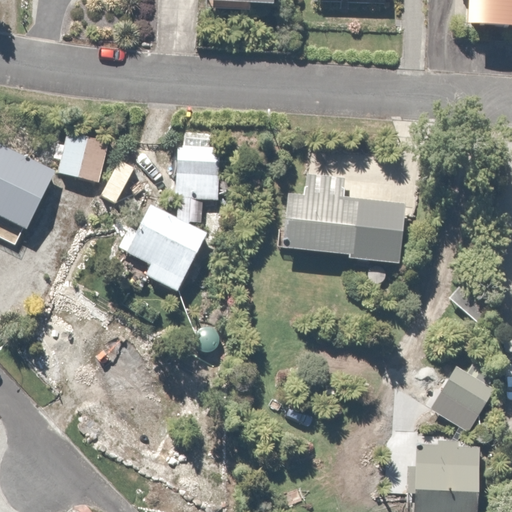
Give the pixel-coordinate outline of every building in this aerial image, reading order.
[(511,0),(481,0),(481,33),(511,32),(511,0)] [(69,132),(59,173),(103,184),(113,143),(69,132)] [(0,217),(27,231),(58,170),(0,141),(0,217)] [(178,154),(179,194),(219,193),(218,153),(178,154)] [(289,192),(282,246),(399,262),(406,207),(342,199),(345,178),(310,174),(307,194),(289,192)] [(144,277),(176,293),(205,236),(154,210),(133,251),(152,261),(144,277)] [(442,395),(480,419),(482,420),(499,390),(492,386),(497,376),(484,368),(477,379),(459,367),(442,395)] [(412,511),(487,511),(484,442),(409,446),(412,511)]
